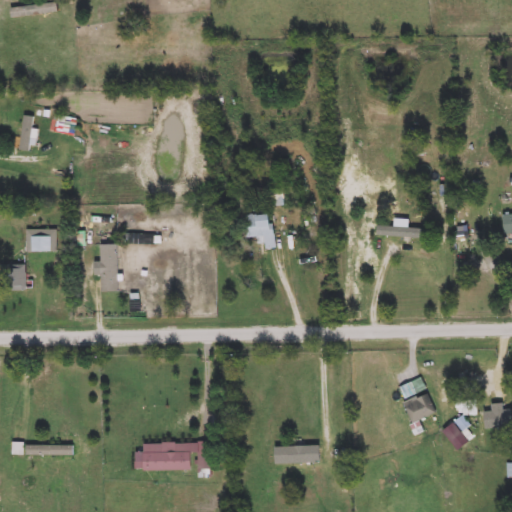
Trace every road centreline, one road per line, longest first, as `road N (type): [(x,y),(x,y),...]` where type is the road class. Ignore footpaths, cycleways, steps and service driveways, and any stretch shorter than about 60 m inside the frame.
road 1 (residential): [(511,328),(0,336)]
road 2 (residential): [(331,331),(328,394),(342,455)]
